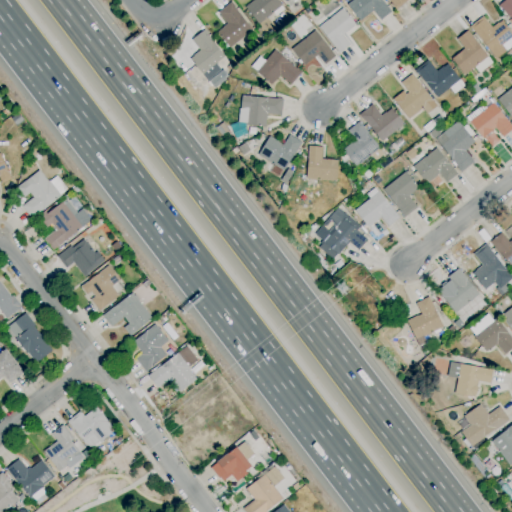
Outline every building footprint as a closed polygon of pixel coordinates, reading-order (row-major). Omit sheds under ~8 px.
[(259,25),(245,7),(253,0),(278,0),(282,5),(282,6),(284,10),(276,16),(274,13),(259,25)] [(360,21),(347,5),(353,0),(382,0),(392,12),(381,21),(373,11),(360,21)] [(409,0),(396,10),(392,5),(393,5),(389,0),(409,0)] [(511,20),(503,9),(502,10),(498,6),(505,0),(511,0),(511,20)] [(230,49),(218,33),(223,28),(227,24),(218,13),(232,2),(235,7),(235,8),(253,30),(230,49)] [(340,53),(319,28),(320,27),(317,23),(339,5),(342,9),(343,9),(356,25),(343,35),(350,45),(340,53)] [(307,29),(300,20),(305,16),(312,25),(307,29)] [(511,46),(496,59),(474,32),(473,32),(470,28),(483,17),(492,28),(498,23),(499,24),(502,21),(511,33),(511,46)] [(203,75),(190,60),(194,56),(193,56),(200,51),(192,40),(204,31),(225,57),(203,75)] [(305,66),(292,50),(315,31),(336,57),(325,65),(317,56),(305,66)] [(465,76),(451,59),(464,49),(457,39),(468,31),(488,57),(465,76)] [(291,85),(279,75),(272,85),(251,67),(260,56),(266,61),(275,50),(301,73),(291,85)] [(437,98),(420,75),(419,76),(414,71),(428,60),(437,72),(443,66),(444,67),(447,64),(465,86),(454,94),(450,88),(437,98)] [(409,119),(395,102),(404,95),(405,96),(409,93),(401,83),(411,75),(432,101),(409,119)] [(476,94),(472,88),(476,84),(481,90),(476,94)] [(511,118),(497,100),(511,88),(511,118)] [(265,128),(246,126),(246,124),(238,123),(239,109),(241,109),(242,96),(277,99),(277,98),(283,99),(281,116),(267,115),(265,128)] [(483,138),(470,122),(494,103),(511,126),(511,130),(503,138),(496,128),(483,138)] [(382,142),(364,119),(362,120),(358,115),(372,105),(381,116),(391,108),(404,124),(382,142)] [(17,127),(11,119),(18,113),(24,121),(17,127)] [(437,126),(433,121),(440,115),(444,120),(437,126)] [(356,167),(349,158),(344,162),(340,157),(345,153),(343,151),(356,140),(348,131),(359,122),(380,148),(356,167)] [(222,136),(216,128),(223,123),(229,131),(222,136)] [(461,173),(457,168),(458,167),(436,139),(443,133),(444,134),(452,127),(456,132),(462,127),(475,142),(465,151),(474,162),(461,173)] [(433,139),(430,134),(436,129),(440,134),(433,139)] [(284,171),(258,155),(269,137),(283,145),(289,135),(301,143),(284,171)] [(248,148),(246,143),(255,139),(258,144),(248,148)] [(390,153),(385,147),(391,142),(396,148),(390,153)] [(336,181),(307,179),(308,147),(322,148),(322,160),(338,161),(336,181)] [(411,160),(406,153),(414,147),(419,154),(411,160)] [(427,184),(423,180),(420,182),(414,174),(416,172),(413,167),(437,148),(458,174),(446,183),(439,174),(427,184)] [(0,153),(1,153),(11,180),(2,184),(0,179),(0,153)] [(287,184),(280,180),(287,169),(294,173),(287,184)] [(31,219),(21,207),(33,198),(30,193),(24,198),(16,188),(39,171),(48,182),(49,181),(50,182),(57,176),(67,189),(60,195),(61,196),(31,219)] [(404,218),(400,213),(401,213),(383,190),(406,172),(419,188),(409,196),(417,208),(404,218)] [(368,228),(355,211),(370,199),(366,194),(374,188),(378,193),(379,192),(399,218),(388,227),(381,218),(368,228)] [(52,251),(44,240),(56,230),(51,224),(46,228),(40,219),(63,202),(73,217),(83,209),(91,220),(82,227),(83,229),(52,251)] [(338,255),(323,241),(336,226),(330,221),(340,210),(347,216),(344,219),(367,240),(358,251),(349,242),(338,255)] [(511,269),(490,242),(501,233),(509,243),(511,240),(511,269)] [(84,277),(73,263),(66,268),(57,257),(71,247),(72,248),(84,239),(95,253),(97,252),(104,261),(84,277)] [(485,290),(472,275),(477,271),(476,271),(482,266),(473,255),(487,244),(490,248),(489,249),(507,272),(485,290)] [(116,265),(112,260),(121,253),(124,258),(116,265)] [(99,311),(90,300),(95,297),(91,292),(87,295),(81,288),(109,266),(120,280),(116,283),(122,290),(117,293),(119,296),(99,311)] [(455,314),(437,291),(442,287),(440,286),(445,282),(446,283),(450,281),(448,278),(458,269),(479,295),(455,314)] [(6,319),(0,310),(0,283),(11,298),(13,296),(21,307),(6,319)] [(130,336),(123,328),(129,324),(124,318),(111,327),(103,316),(133,293),(152,319),(130,336)] [(422,351),(406,321),(418,316),(421,314),(416,303),(429,297),(443,328),(430,334),(435,345),(422,351)] [(511,305),(501,315),(511,327),(511,305)] [(36,364),(28,353),(27,354),(15,339),(16,339),(7,328),(26,313),(35,326),(34,327),(40,335),(41,333),(45,338),(43,340),(52,351),(36,364)] [(511,349),(505,355),(496,344),(486,353),(473,337),(475,335),(470,329),(488,314),(489,316),(491,314),(495,319),(496,319),(511,338),(511,349)] [(458,329),(454,323),(460,319),(464,325),(458,329)] [(146,372),(135,359),(142,354),(133,342),(155,325),(168,342),(160,348),(167,356),(146,372)] [(452,336),(447,330),(453,325),(458,332),(452,336)] [(180,392),(172,382),(170,383),(168,381),(157,388),(148,376),(187,347),(198,361),(188,368),(197,379),(180,392)] [(0,379),(0,349),(2,352),(6,350),(24,373),(11,384),(5,376),(0,379)] [(461,400),(455,399),(456,394),(455,394),(460,364),(493,370),(490,384),(478,382),(475,398),(462,395),(461,400)] [(472,448),(461,433),(470,426),(464,416),(480,404),(488,415),(500,407),(509,420),(483,438),(484,439),(472,448)] [(101,444),(99,445),(97,446),(95,447),(93,447),(90,447),(88,446),(86,445),(85,444),(83,442),(67,422),(80,412),(84,417),(96,407),(115,431),(100,443),(101,444)] [(59,472),(43,452),(57,442),(51,434),(63,425),(74,439),(71,441),(80,452),(79,453),(83,458),(69,469),(67,466),(59,472)] [(511,464),(510,466),(491,442),(511,425),(511,464)] [(236,482),(231,475),(223,482),(220,478),(219,479),(211,468),(217,463),(217,462),(227,454),(228,454),(237,447),(237,448),(245,442),(255,454),(247,461),(252,467),(246,472),(247,474),(236,482)] [(36,501),(32,497),(29,498),(6,470),(19,460),(27,470),(30,468),(31,469),(41,461),(54,477),(43,486),(44,487),(43,489),(46,493),(36,501)] [(266,511),(245,511),(243,509),(254,500),(246,490),(259,479),(257,477),(267,469),(269,471),(274,467),(284,479),(274,487),(283,499),(266,511)] [(0,511),(0,474),(2,473),(12,487),(10,488),(19,500),(5,511),(0,511)] [(67,483),(63,478),(69,474),(73,479),(67,483)] [(62,490),(57,485),(61,482),(65,487),(62,490)] [(300,487),(295,491),(292,487),(297,483),(300,487)]
